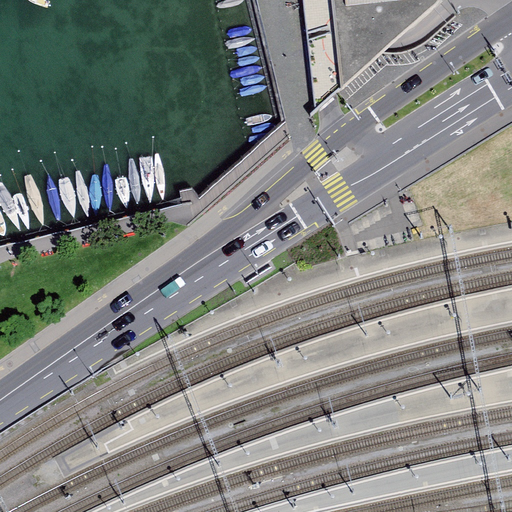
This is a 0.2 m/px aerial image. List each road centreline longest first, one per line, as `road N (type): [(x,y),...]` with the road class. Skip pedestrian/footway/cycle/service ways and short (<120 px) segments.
road 1 (primary): [(511,19),(316,157),(246,231)]
road 2 (primary): [(246,231),(298,216),(511,80)]
road 3 (primary): [(0,402),(246,231)]
